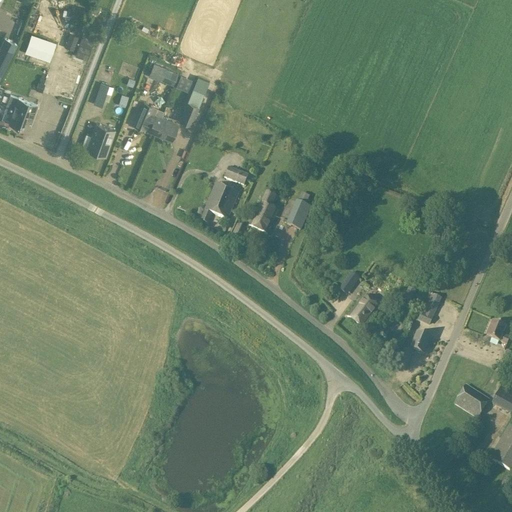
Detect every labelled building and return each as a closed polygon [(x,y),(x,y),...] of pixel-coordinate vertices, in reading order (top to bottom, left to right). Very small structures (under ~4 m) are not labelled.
[(78,37),(69,33),(64,47),(73,50),(78,37)] [(83,33),(75,55),(86,60),(95,38),(83,33)] [(0,47),(0,79),(17,46),(4,39),(0,47)] [(153,63),(147,77),(159,82),(164,68),(153,63)] [(160,80),(173,86),(178,74),(165,68),(160,80)] [(176,87),(187,91),(192,79),(181,75),(176,87)] [(45,85),(43,84),(39,82),(38,82),(35,90),(42,93),(45,85)] [(101,83),(93,104),(102,107),(105,100),(109,101),(114,87),(101,83)] [(187,101),(179,121),(192,126),(200,107),(199,107),(204,94),(193,89),(187,101)] [(18,97),(10,94),(6,105),(33,115),(37,104),(18,97)] [(121,95),(119,102),(125,104),(128,97),(121,95)] [(149,130),(148,132),(154,134),(161,118),(155,115),(154,116),(151,115),(155,107),(144,102),(134,126),(135,126),(134,128),(142,132),(143,130),(145,130),(145,128),(149,130)] [(4,111),(12,114),(9,122),(28,129),(33,115),(6,105),(4,111)] [(171,140),(178,124),(161,118),(154,134),(155,134),(171,140)] [(96,123),(86,150),(105,157),(115,130),(96,123)] [(249,176),(229,168),(224,179),(244,187),(249,176)] [(208,225),(213,214),(226,220),(237,193),(216,184),(205,211),(204,210),(199,221),(208,225)] [(248,226),(267,235),(279,212),(272,209),(277,198),(265,192),(248,226)] [(296,201),(286,225),(301,232),(312,208),(296,201)] [(233,235),(240,239),(245,228),(238,224),(233,235)] [(351,273),(342,286),(350,291),(353,287),(359,279),(351,273)] [(409,288),(404,298),(411,301),(416,291),(409,288)] [(433,318),(442,299),(427,293),(418,313),(421,314),(418,322),(430,327),(433,318)] [(347,317),(364,330),(380,309),(363,296),(347,317)] [(493,322),(486,337),(507,346),(510,338),(502,335),(506,327),(493,322)] [(430,339),(417,333),(410,350),(423,356),(430,339)] [(396,367),(405,370),(412,353),(404,350),(396,367)] [(492,405),(511,416),(511,387),(504,384),(501,389),(501,388),(492,405)] [(466,386),(454,404),(477,419),(488,401),(466,386)] [(476,427),(472,435),(476,437),(481,429),(476,427)] [(511,471),(511,430),(507,428),(490,460),(511,472),(511,471)]
